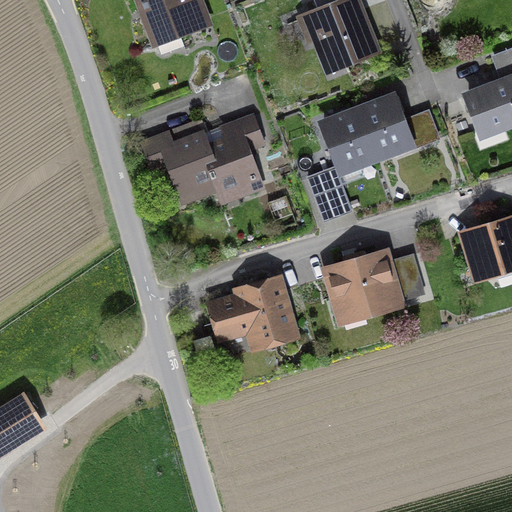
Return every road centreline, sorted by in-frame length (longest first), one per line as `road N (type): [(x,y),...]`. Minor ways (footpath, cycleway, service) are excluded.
road 1 (residential): [(511,190),(151,301)]
road 2 (unclassified): [(57,0),(151,301)]
road 3 (unclassified): [(151,301),(209,511)]
road 4 (track): [(0,474),(121,373),(165,353)]
